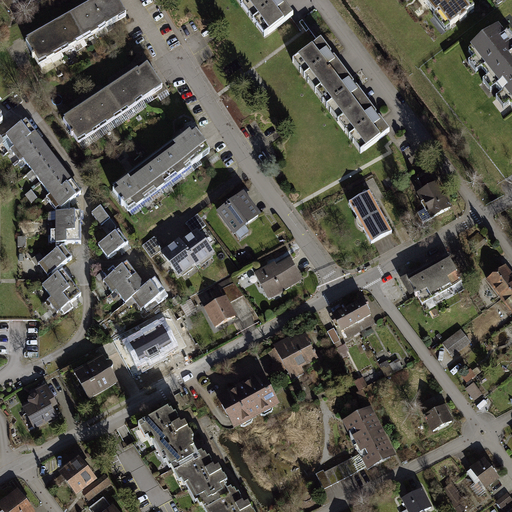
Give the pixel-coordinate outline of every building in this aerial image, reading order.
[(93,0),(25,38),(40,63),(126,15),(117,0),(93,0)] [(238,0),(265,35),(294,14),(284,0),(283,0),(238,0)] [(428,0),(439,13),(442,11),(453,25),(462,18),(464,20),(470,15),(468,13),(474,8),(467,0),(428,0)] [(511,43),(498,24),(469,46),(511,103),(511,43)] [(323,40),(294,62),(363,153),(392,131),(376,111),(358,87),(337,58),(323,40)] [(136,69),(63,119),(79,143),(161,88),(146,66),(138,71),(136,69)] [(169,95),(166,91),(158,97),(161,101),(169,95)] [(26,122),(7,136),(14,145),(7,150),(20,166),(26,162),(50,193),(45,197),(55,209),(58,206),(60,209),(81,192),(73,182),(66,173),(59,164),(50,153),(42,142),(33,131),(26,122)] [(185,135),(113,186),(130,210),(210,153),(195,131),(187,137),(185,135)] [(219,159),(215,154),(208,160),(212,164),(219,159)] [(438,184),(417,195),(431,222),(453,211),(438,184)] [(243,194),(219,212),(240,240),(249,233),(245,227),(260,216),(243,194)] [(371,195),(353,204),(351,206),(372,246),(393,235),(371,195)] [(102,210),(93,216),(109,239),(97,247),(107,261),(128,246),(118,233),(117,231),(102,210)] [(80,212),(56,212),(49,212),(49,220),(54,220),(54,228),(50,228),(50,243),(81,242),(81,233),(80,222),(80,212)] [(155,238),(142,246),(151,259),(161,252),(179,278),(215,254),(200,231),(206,227),(199,216),(186,224),(192,232),(187,236),(175,244),(164,251),(155,238)] [(486,243),(478,233),(468,241),(476,250),(486,243)] [(42,256),(36,260),(48,276),(71,258),(62,246),(44,259),(42,256)] [(276,261),(257,271),(270,297),(303,280),(292,259),(278,266),(276,261)] [(446,259),(426,271),(440,295),(451,289),(447,282),(456,278),(446,259)] [(104,272),(96,277),(100,282),(103,280),(113,294),(117,291),(125,303),(133,298),(142,310),(156,300),(158,304),(168,296),(162,288),(156,280),(147,286),(141,279),(133,268),(129,262),(118,270),(115,267),(106,274),(104,272)] [(511,274),(509,270),(506,267),(487,283),(511,314),(511,274)] [(63,271),(43,285),(51,297),(47,300),(56,313),(60,311),(63,315),(73,308),(70,305),(81,297),(76,289),(68,278),(63,271)] [(440,295),(426,271),(403,284),(411,299),(423,292),(429,302),(440,295)] [(234,283),(223,289),(230,303),(242,296),(234,283)] [(227,297),(205,308),(214,328),(236,317),(227,297)] [(191,301),(183,306),(189,316),(197,312),(191,301)] [(352,311),(361,330),(376,322),(366,303),(352,311)] [(335,319),(345,338),(361,330),(352,311),(335,319)] [(334,329),(328,333),(334,345),(340,341),(334,329)] [(462,330),(444,344),(453,356),(471,343),(462,330)] [(146,341),(135,347),(146,368),(167,357),(163,347),(168,345),(160,332),(145,340),(146,341)] [(292,337),(276,345),(293,379),(307,373),(304,367),(319,360),(306,334),(294,340),(292,337)] [(102,358),(75,373),(89,400),(118,384),(110,370),(112,370),(113,367),(112,363),(109,362),(105,363),(102,358)] [(471,369),(461,376),(467,383),(476,376),(471,369)] [(263,372),(217,396),(234,430),(281,406),(263,372)] [(474,383),(466,389),(474,401),(483,395),(474,383)] [(25,409),(24,410),(35,429),(55,418),(52,410),(57,407),(49,393),(47,394),(43,389),(35,392),(36,394),(37,395),(34,394),(30,396),(27,401),(30,405),(25,409)] [(151,436),(170,469),(195,455),(187,441),(192,439),(186,428),(182,421),(178,424),(168,406),(138,424),(146,439),(151,436)] [(424,416),(431,430),(451,420),(444,406),(424,416)] [(370,470),(396,456),(371,408),(345,422),(370,470)] [(185,481),(201,508),(232,491),(224,476),(218,467),(213,470),(202,451),(195,455),(170,469),(179,485),(185,481)] [(58,472),(75,495),(95,479),(78,457),(58,472)] [(323,470),(316,474),(324,490),(358,472),(351,459),(324,473),(323,470)] [(470,470),(483,489),(497,479),(483,460),(470,470)] [(83,495),(88,501),(110,483),(106,477),(83,495)] [(0,501),(0,509),(2,511),(35,511),(17,489),(0,501)] [(251,511),(248,507),(244,499),(239,502),(232,491),(201,508),(203,511),(251,511)] [(403,500),(408,511),(424,511),(431,509),(423,491),(403,500)] [(511,499),(507,493),(496,502),(501,509),(511,501),(511,499)] [(103,511),(111,507),(104,497),(89,509),(91,511),(103,511)]
